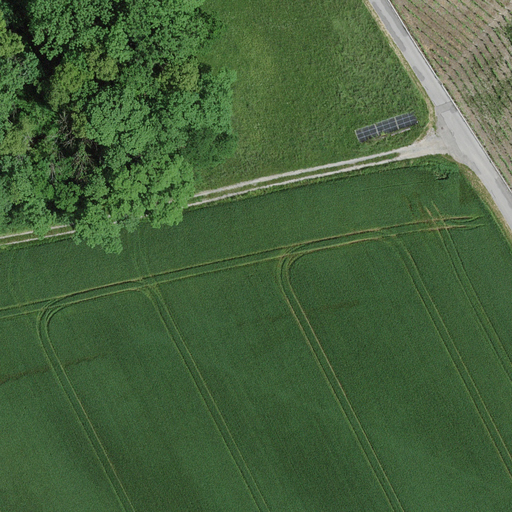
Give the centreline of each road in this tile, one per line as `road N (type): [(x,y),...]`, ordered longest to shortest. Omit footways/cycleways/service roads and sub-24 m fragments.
road 1 (track): [(463,135),(0,242)]
road 2 (unclassified): [(378,0),(511,218)]
